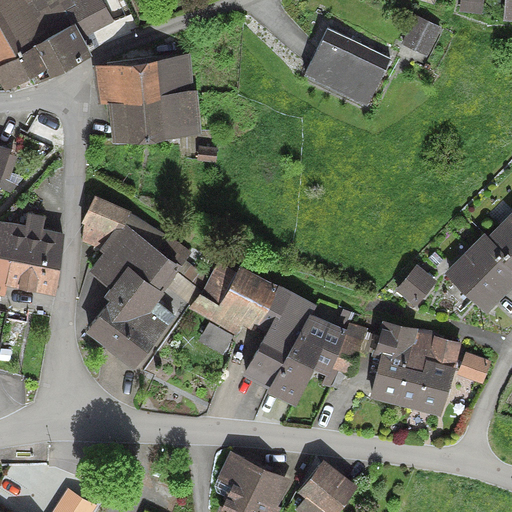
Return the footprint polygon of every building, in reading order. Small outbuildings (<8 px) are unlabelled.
[(79,0),(68,6),(64,0),(0,0),(0,75),(6,86),(16,81),(5,60),(34,45),(71,24),(78,40),(110,24),(97,0),(79,0)] [(402,44),(424,55),(437,28),(415,17),(402,44)] [(71,24),(34,45),(46,65),(50,74),(80,59),(72,41),(76,39),(77,40),(78,40),(71,24)] [(365,104),(388,59),(325,29),(306,68),(345,88),(342,93),(365,104)] [(16,81),(46,65),(34,45),(5,60),(16,81)] [(188,95),(184,54),(105,64),(114,140),(179,136),(178,133),(195,131),(192,94),(188,95)] [(5,174),(7,168),(2,165),(7,151),(0,148),(0,188),(8,192),(20,179),(5,174)] [(197,159),(212,161),(214,150),(199,148),(197,159)] [(101,249),(102,247),(123,222),(128,213),(93,197),(82,219),(84,220),(81,240),(101,249)] [(511,213),(487,239),(486,239),(511,265),(511,213)] [(57,269),(58,262),(61,236),(39,231),(42,219),(26,215),(24,228),(0,222),(0,253),(5,254),(42,262),(42,266),(57,269)] [(158,249),(123,222),(102,247),(107,252),(91,273),(111,288),(105,295),(110,299),(87,328),(133,365),(172,316),(152,299),(165,285),(173,292),(184,280),(200,294),(207,281),(191,268),(189,270),(180,263),(187,254),(166,238),(158,249)] [(511,265),(486,239),(487,239),(483,236),(447,272),(483,309),(511,279),(511,265)] [(0,285),(1,279),(54,290),(57,269),(42,266),(42,262),(5,254),(0,253),(0,285)] [(244,372),(268,386),(307,317),(312,307),(257,277),(236,269),(234,271),(218,263),(208,282),(200,294),(189,306),(229,330),(238,312),(257,322),(258,319),(269,325),(244,372)] [(404,292),(414,300),(429,283),(414,270),(396,292),(401,296),(404,292)] [(312,356),(330,363),(343,332),(307,317),(268,386),(293,398),(312,356)] [(379,360),(404,368),(413,331),(382,323),(373,354),(380,356),(379,360)] [(347,325),(343,332),(330,363),(329,366),(336,369),(337,367),(348,372),(363,331),(347,325)] [(436,412),(456,343),(435,337),(435,336),(413,331),(404,368),(379,360),(370,394),(436,412)] [(457,373),(480,382),(487,363),(464,354),(457,373)] [(278,476),(230,453),(219,477),(233,483),(219,511),(261,511),(265,505),(271,508),(279,492),(272,488),(278,476)] [(302,511),(333,511),(353,489),(336,476),(334,479),(317,466),(298,488),(306,495),(296,507),(302,511)] [(455,511),(458,506),(429,497),(423,511),(455,511)]
